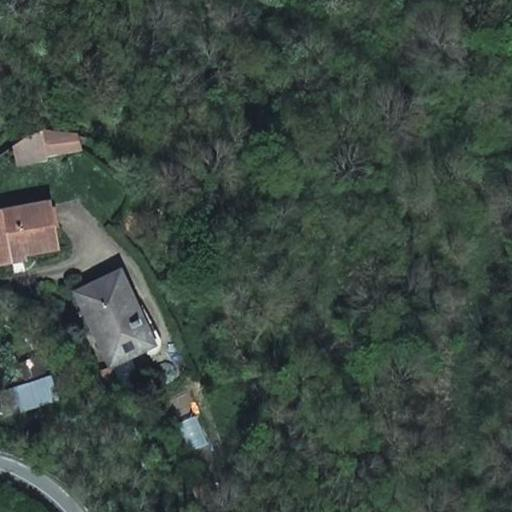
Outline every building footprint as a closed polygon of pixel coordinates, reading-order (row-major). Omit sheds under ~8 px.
[(48,135),(52,162),(89,156),(82,134),(81,133),(69,132),(48,135)] [(25,166),(52,162),(48,135),(42,136),(22,148),(25,166)] [(0,263),(15,262),(14,254),(24,252),(25,255),(61,250),(55,210),(0,216),(0,263)] [(140,334),(146,331),(124,280),(83,299),(113,368),(133,360),(148,353),(140,334)] [(148,353),(155,350),(146,331),(140,334),(148,353)] [(133,360),(113,368),(121,396),(141,388),(133,360)] [(0,399),(5,415),(38,405),(31,385),(0,394),(0,399)]
